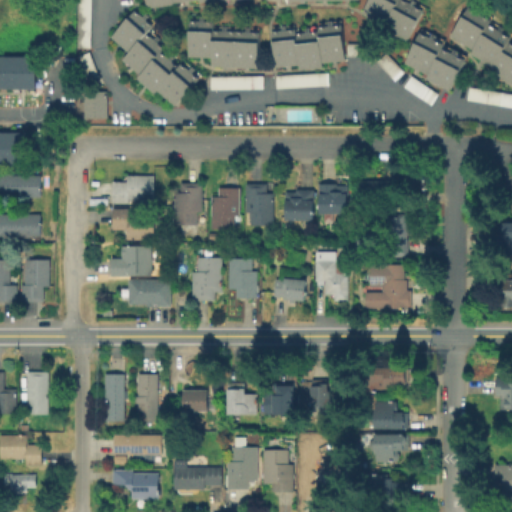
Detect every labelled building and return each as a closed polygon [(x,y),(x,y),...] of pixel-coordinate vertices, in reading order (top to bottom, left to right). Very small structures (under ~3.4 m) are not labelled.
[(88,0),(88,47),(75,46),(75,0),(88,0)] [(357,12),(362,0),(378,0),(369,18),(357,12)] [(369,18),(378,0),(393,0),(381,24),(369,18)] [(379,28),(381,24),(393,0),(408,0),(391,34),(379,28)] [(391,34),(408,0),(411,0),(421,5),(403,40),(391,34)] [(477,8),(457,42),(445,35),(465,1),(477,8)] [(108,35),(132,7),(141,15),(117,43),(108,35)] [(489,15),(486,19),(468,49),(457,42),(477,8),(489,15)] [(117,43),(141,15),(150,23),(144,30),(126,51),(117,43)] [(185,56),(187,23),(187,19),(199,20),(197,56),(185,56)] [(498,26),(478,60),(466,53),(468,49),(486,19),(498,26)] [(197,56),(199,20),(210,20),(210,30),(209,57),(197,56)] [(331,60),(329,24),(341,23),(343,60),(331,60)] [(320,61),(317,30),(317,25),(329,24),(331,60),(320,61)] [(509,33),(507,37),(489,67),(478,60),(498,26),(509,33)] [(284,64),(282,28),(294,27),(294,31),(296,63),(284,64)] [(400,62),(418,27),(430,33),(413,68),(400,62)] [(273,65),(270,28),(282,28),(284,64),(273,65)] [(120,58),(126,51),(144,30),(153,38),(129,66),(120,58)] [(208,66),(209,57),(210,30),(222,30),(220,67),(208,66)] [(220,67),(222,30),(233,30),(232,67),(220,67)] [(232,67),(233,30),(245,31),(244,68),(232,67)] [(297,68),(296,63),(294,31),(306,30),(308,67),(297,68)] [(308,67),(306,30),(317,30),(320,61),(320,66),(308,67)] [(244,68),(245,31),(257,32),(255,68),(244,68)] [(413,68),(430,33),(442,39),(440,43),(425,74),(413,68)] [(511,39),(511,55),(499,77),(487,70),(489,67),(507,37),(511,39)] [(129,66),(153,38),(161,45),(158,49),(137,73),(129,66)] [(366,43),(365,56),(345,56),(345,42),(366,43)] [(422,78),(425,74),(440,43),(452,49),(434,84),(422,78)] [(134,76),(137,73),(158,49),(167,56),(143,84),(134,76)] [(434,84),(452,49),(464,55),(447,90),(434,84)] [(95,76),(83,80),(74,56),(86,51),(95,76)] [(404,72),(394,81),(376,62),(386,53),(404,72)] [(33,87),(0,87),(0,54),(33,54),(33,87)] [(511,80),(510,84),(499,77),(511,55),(511,80)] [(143,84),(167,56),(175,64),(154,89),(152,92),(143,84)] [(154,89),(175,64),(178,61),(187,68),(163,96),(154,89)] [(163,96),(187,68),(196,76),(172,104),(163,96)] [(326,85),(275,89),(273,74),(325,70),(326,85)] [(261,88),(209,90),(208,76),(260,74),(261,88)] [(436,94),(428,104),(401,85),(408,74),(436,94)] [(511,94),(511,106),(463,99),(465,86),(511,94)] [(109,95),(109,122),(86,122),(85,95),(109,95)] [(25,163),(0,163),(0,130),(25,130),(25,163)] [(43,195),(0,195),(0,174),(43,174),(43,195)] [(154,174),(153,198),(129,198),(129,201),(113,200),(114,180),(127,180),(127,174),(154,174)] [(395,179),(395,199),(356,198),(357,178),(395,179)] [(267,181),(267,191),(273,191),(273,223),(250,223),(250,210),(246,211),(246,181),(267,181)] [(320,210),(320,181),(347,181),(347,210),(320,210)] [(202,182),(203,211),(198,211),(198,224),(175,224),(175,191),(180,191),(181,182),(202,182)] [(234,228),(212,228),(212,187),(241,187),(240,215),(234,215),(234,228)] [(285,215),(285,190),(314,191),(314,215),(285,215)] [(154,215),(153,238),(126,237),(126,228),(113,227),(113,207),(129,207),(128,214),(154,215)] [(0,212),(38,212),(39,234),(0,234),(0,212)] [(389,257),(383,215),(405,212),(411,254),(389,257)] [(511,252),(498,248),(500,220),(511,220),(511,252)] [(121,273),(109,273),(109,255),(121,255),(121,243),(151,243),(151,273),(121,273)] [(348,260),(348,298),(335,298),(335,293),(325,293),(325,280),(317,280),(316,251),(337,251),(337,260),(348,260)] [(222,256),(222,289),(214,289),(214,299),(192,299),(192,270),(198,270),(198,256),(222,256)] [(258,268),(258,297),(237,296),(237,288),(229,288),(229,257),(252,257),(252,268),(258,268)] [(17,283),(17,298),(0,298),(0,258),(10,258),(10,283),(17,283)] [(49,258),(49,284),(42,284),(42,300),(21,300),(21,283),(24,283),(24,258),(49,258)] [(407,264),(407,293),(413,293),(413,306),(367,306),(367,292),(385,293),(385,284),(370,284),(371,264),(407,264)] [(511,276),(511,306),(497,305),(497,271),(511,271),(511,276)] [(280,296),(282,275),(307,278),(305,299),(280,296)] [(170,277),(170,305),(156,305),(157,302),(152,302),(152,306),(146,306),(146,302),(128,302),(128,278),(170,277)] [(407,366),(408,383),(396,383),(396,385),(391,385),(391,390),(379,390),(378,385),(369,385),(369,362),(379,362),(379,366),(407,366)] [(17,387),(17,412),(0,412),(0,369),(4,370),(4,387),(17,387)] [(47,370),(47,412),(26,412),(26,370),(47,370)] [(124,372),(124,388),(130,388),(130,398),(124,398),(124,419),(105,419),(105,372),(124,372)] [(158,372),(158,419),(138,419),(138,402),(135,402),(135,394),(139,394),(139,372),(158,372)] [(511,377),(511,410),(501,411),(500,396),(495,396),(494,384),(498,377),(511,377)] [(340,388),(340,408),(319,408),(319,403),(313,403),(313,379),(332,379),(332,388),(340,388)] [(259,392),(258,413),(230,412),(231,381),(247,381),(246,392),(259,392)] [(295,384),(294,413),(265,412),(266,390),(278,391),(278,384),(295,384)] [(214,397),(214,409),(190,409),(190,428),(176,428),(176,413),(185,413),(185,387),(209,387),(209,397),(214,397)] [(410,410),(410,427),(375,427),(375,399),(399,399),(398,410),(410,410)] [(160,432),(160,452),(114,451),(114,432),(160,432)] [(410,432),(410,448),(398,448),(398,451),(399,451),(401,452),(400,456),(398,460),(376,460),(376,432),(410,432)] [(41,443),(41,464),(25,464),(25,456),(0,456),(0,433),(27,433),(27,442),(41,443)] [(249,482),(250,490),(227,490),(226,460),(231,460),(232,446),(259,447),(259,481),(249,482)] [(294,464),(295,492),(275,493),(273,483),(264,483),(264,449),(282,448),(282,463),(294,464)] [(355,460),(349,492),(340,490),(341,482),(321,478),(325,455),(355,460)] [(222,465),(222,483),(205,483),(205,488),(174,488),(174,458),(187,458),(187,465),(222,465)] [(511,493),(504,494),(504,486),(502,486),(502,478),(498,478),(497,464),(511,464),(511,493)] [(157,472),(158,497),(131,497),(131,488),(124,483),(112,483),(112,467),(133,467),(133,471),(157,472)] [(36,473),(36,486),(22,486),(22,492),(10,492),(10,483),(3,483),(3,474),(10,474),(10,473),(36,473)] [(404,481),(404,499),(379,498),(379,488),(374,488),(374,473),(389,474),(389,476),(395,477),(395,480),(404,481)]
